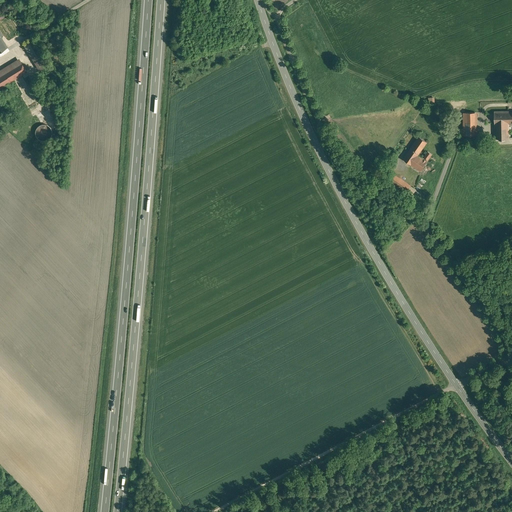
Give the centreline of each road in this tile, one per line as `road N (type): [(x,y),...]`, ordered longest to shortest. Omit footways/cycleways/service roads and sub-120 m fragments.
road 1 (motorway): [(119,511),(162,0)]
road 2 (motorway): [(145,0),(102,511)]
road 3 (unclassified): [(296,0),(276,16),(305,96),(343,165),(439,249),(488,306),(508,354)]
road 4 (secondary): [(257,0),(322,159),(459,390)]
